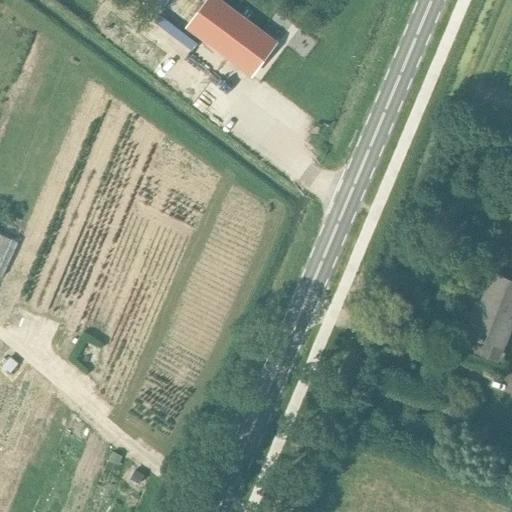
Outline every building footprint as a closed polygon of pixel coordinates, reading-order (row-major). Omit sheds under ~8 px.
[(206,0),(186,28),(252,76),(277,42),(220,0),(206,0)] [(511,242),(511,243),(498,276),(494,274),(477,314),(474,312),(466,331),(482,338),(477,350),(499,359),(511,328),(511,242)] [(12,313),(7,325),(27,333),(31,321),(12,313)] [(112,452),(107,461),(117,465),(121,457),(112,452)] [(134,471),(130,479),(138,483),(142,475),(134,471)]
